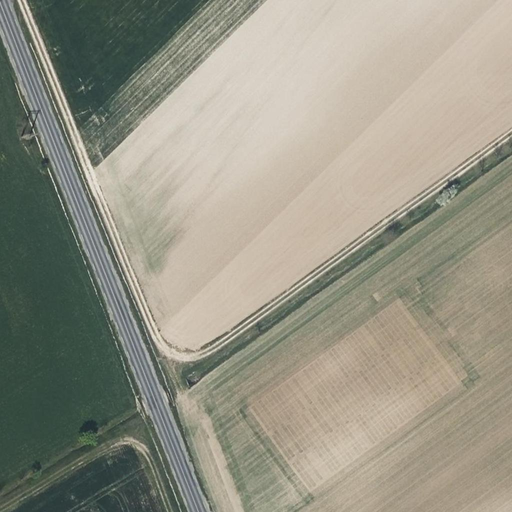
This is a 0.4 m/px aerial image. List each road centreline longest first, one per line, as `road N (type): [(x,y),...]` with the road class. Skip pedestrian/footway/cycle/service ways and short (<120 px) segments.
road 1 (track): [(21,0),(150,322),(166,348),(185,355),(214,348),(511,135)]
road 2 (secondary): [(0,6),(196,511)]
road 3 (track): [(3,511),(118,442),(133,443),(149,463),(169,511)]
